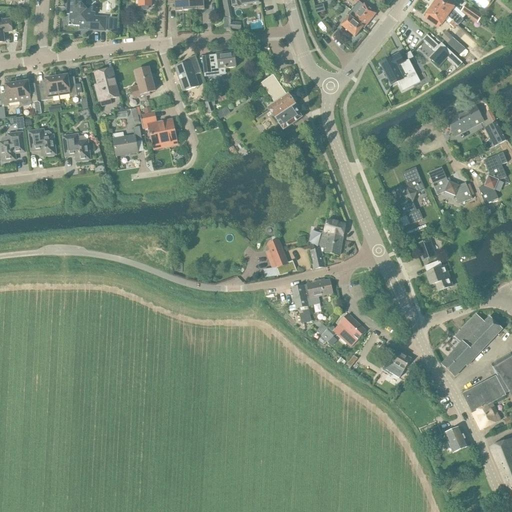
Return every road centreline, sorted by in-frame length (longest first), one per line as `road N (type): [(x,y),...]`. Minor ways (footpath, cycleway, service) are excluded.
road 1 (unclassified): [(0,257),(93,254),(225,289),(342,267)]
road 2 (tertiary): [(506,511),(420,345)]
road 3 (residential): [(134,178),(189,163),(191,143),(163,45)]
road 4 (unclassified): [(344,171),(435,135),(468,170)]
road 5 (residential): [(296,31),(163,45)]
road 6 (residential): [(163,45),(39,59)]
road 7 (unclassified): [(420,345),(368,325),(350,301),(342,267)]
